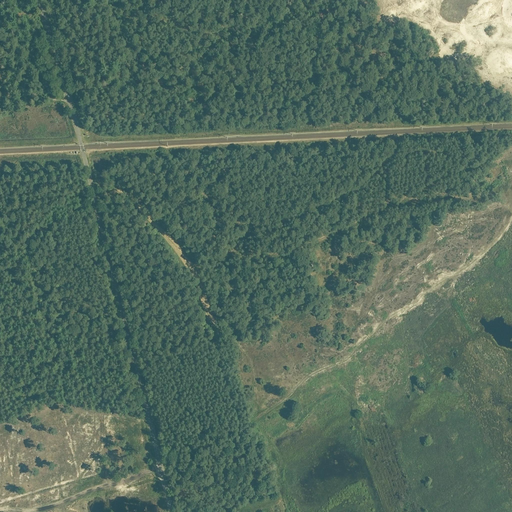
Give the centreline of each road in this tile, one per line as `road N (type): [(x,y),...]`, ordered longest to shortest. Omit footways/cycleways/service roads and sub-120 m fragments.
road 1 (unclassified): [(170,511),(37,0)]
road 2 (track): [(161,471),(42,509),(0,509)]
